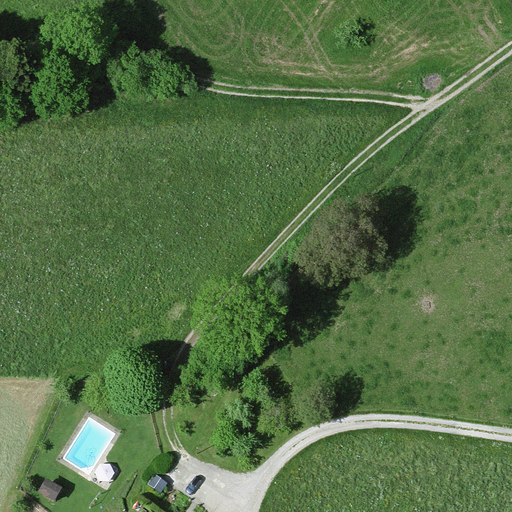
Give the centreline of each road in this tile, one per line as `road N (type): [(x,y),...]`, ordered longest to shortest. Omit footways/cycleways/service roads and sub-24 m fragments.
road 1 (track): [(511,47),(383,140),(186,348),(170,388),(171,434),(189,462),(258,492)]
road 2 (track): [(427,105),(228,91),(169,74)]
